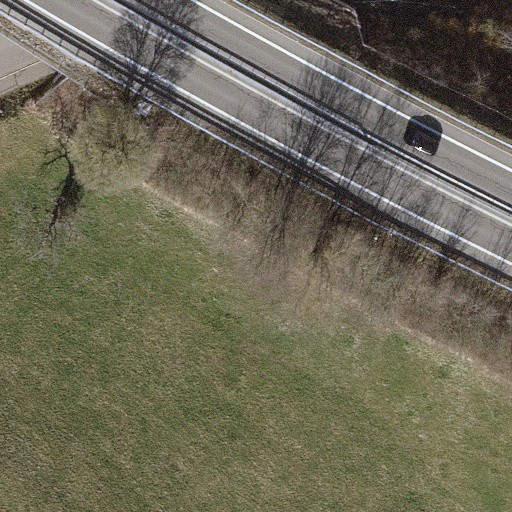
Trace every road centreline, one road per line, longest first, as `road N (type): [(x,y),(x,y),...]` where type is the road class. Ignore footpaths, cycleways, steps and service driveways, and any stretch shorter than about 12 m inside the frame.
road 1 (trunk): [(57,0),(511,246)]
road 2 (trunk): [(511,188),(160,0)]
road 3 (unclassified): [(0,50),(147,0)]
